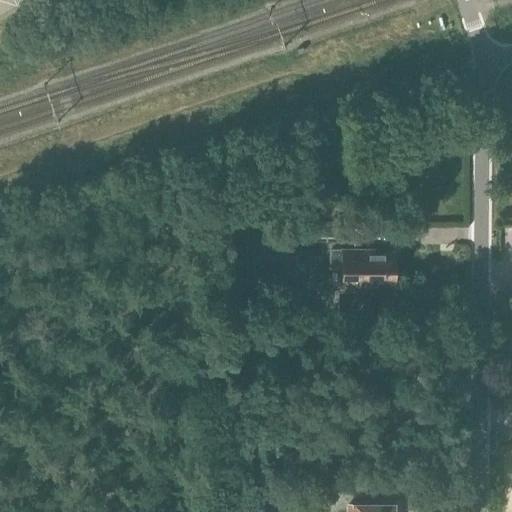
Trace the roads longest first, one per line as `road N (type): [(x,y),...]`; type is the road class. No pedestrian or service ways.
road 1 (track): [(0,224),(483,68)]
road 2 (unclassified): [(476,511),(483,68)]
